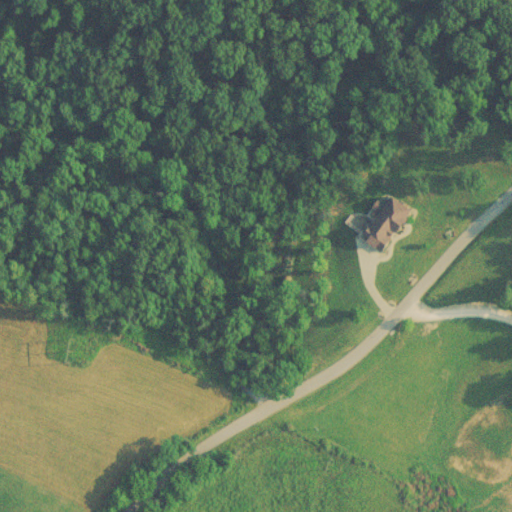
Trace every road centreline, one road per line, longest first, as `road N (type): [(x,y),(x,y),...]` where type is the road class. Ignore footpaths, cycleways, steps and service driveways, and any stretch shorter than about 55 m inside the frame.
road 1 (residential): [(129,511),(203,445),(350,355),(511,192)]
road 2 (residential): [(394,313),(477,311),(511,322)]
